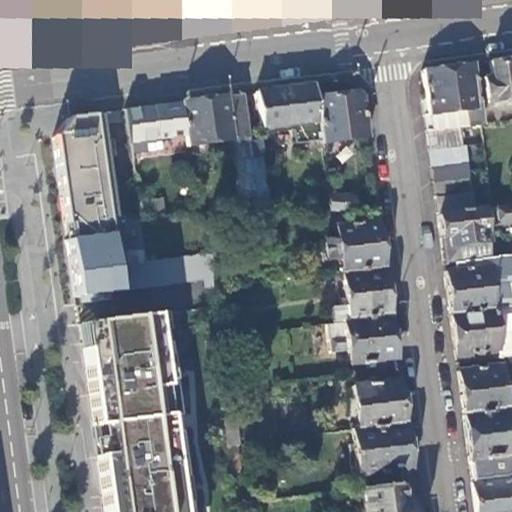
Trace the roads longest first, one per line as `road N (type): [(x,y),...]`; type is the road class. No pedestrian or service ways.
road 1 (residential): [(449,511),(386,38)]
road 2 (tertiary): [(386,38),(0,89)]
road 3 (tertiary): [(511,20),(386,38)]
